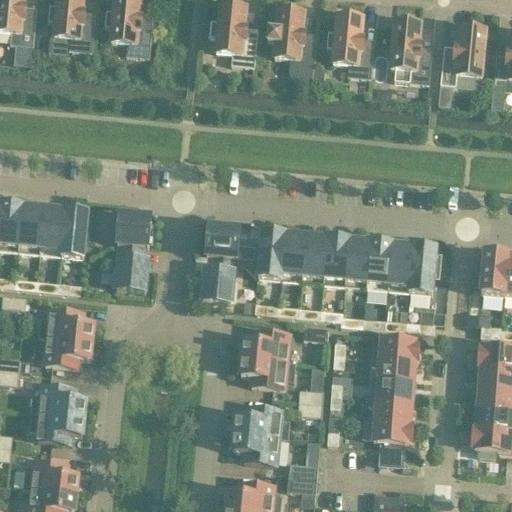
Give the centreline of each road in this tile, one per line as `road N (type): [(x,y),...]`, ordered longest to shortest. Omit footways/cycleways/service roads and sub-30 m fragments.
road 1 (residential): [(467,232),(184,206)]
road 2 (residential): [(445,493),(467,232)]
road 3 (residential): [(102,511),(121,351),(176,301)]
road 4 (residential): [(176,301),(215,352),(199,511)]
road 5 (residential): [(184,206),(0,186)]
road 6 (residential): [(322,484),(445,493)]
